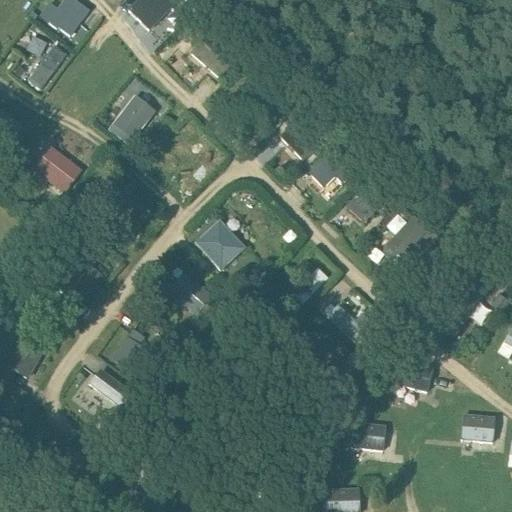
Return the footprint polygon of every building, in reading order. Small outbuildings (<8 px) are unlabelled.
[(71,39),(90,12),(71,0),(67,0),(49,25),(58,32),(60,31),(71,39)] [(174,3),(170,0),(142,0),(127,18),(147,35),(174,3)] [(210,34),(190,57),(220,81),(239,59),(210,34)] [(46,44),(19,81),(39,95),(66,59),(46,44)] [(287,102),(265,82),(244,101),(266,123),(287,102)] [(136,99),(114,128),(133,143),(155,113),(136,99)] [(0,136),(10,143),(23,128),(0,111),(0,136)] [(299,114),(293,121),(295,123),(280,138),(303,162),(316,149),(306,138),(314,129),(299,114)] [(160,163),(187,184),(206,160),(179,139),(160,163)] [(79,171),(51,151),(38,167),(54,179),(49,184),(63,194),(79,171)] [(340,154),(314,180),(330,197),(358,170),(340,154)] [(346,209),(365,225),(386,202),(367,186),(346,209)] [(109,227),(123,239),(147,212),(134,200),(109,227)] [(216,221),(192,244),(218,271),(239,251),(242,248),(216,221)] [(433,248),(439,241),(419,223),(393,253),(418,275),(439,253),(433,248)] [(74,256),(56,278),(86,301),(104,279),(74,256)] [(316,273),(286,302),(296,312),(325,283),(316,273)] [(182,274),(165,293),(174,301),(171,305),(181,314),(185,310),(193,317),(210,298),(182,274)] [(464,287),(446,313),(463,326),(482,300),(464,287)] [(327,320),(359,349),(370,338),(337,308),(327,320)] [(27,381),(54,333),(35,324),(28,336),(30,338),(18,361),(16,360),(9,372),(27,381)] [(511,333),(510,333),(503,345),(511,349),(511,333)] [(135,377),(149,355),(127,338),(112,361),(135,377)] [(338,369),(343,364),(316,341),(300,358),(293,353),(286,361),(306,377),(314,368),(333,385),(342,372),(338,369)] [(200,347),(183,368),(204,385),(221,364),(200,347)] [(428,394),(433,369),(399,362),(393,386),(428,394)] [(139,406),(97,376),(87,389),(115,410),(104,425),(118,435),(139,406)] [(494,419),(463,416),(460,441),(492,444),(494,419)] [(383,452),(385,427),(353,424),(351,450),(383,452)] [(77,483),(85,467),(55,455),(44,480),(62,487),(66,479),(77,483)] [(166,511),(171,506),(141,486),(131,501),(146,511),(145,511),(166,511)] [(359,511),(358,490),(321,490),(321,511),(359,511)] [(266,511),(240,493),(231,506),(238,511),(266,511)]
